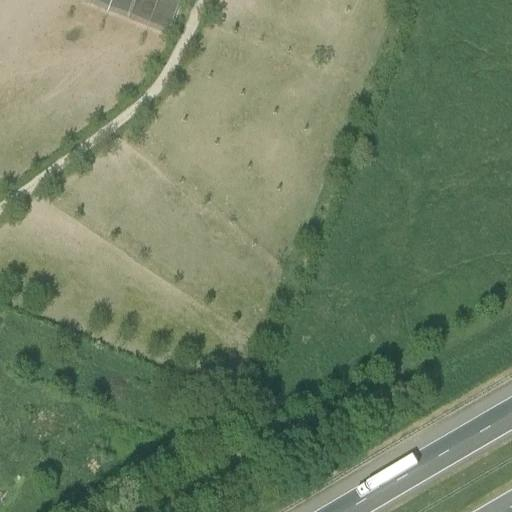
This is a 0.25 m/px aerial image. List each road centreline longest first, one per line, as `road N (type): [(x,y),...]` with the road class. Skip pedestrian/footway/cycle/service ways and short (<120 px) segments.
road 1 (track): [(204,0),(141,106),(0,208)]
road 2 (motorway): [(511,409),(341,511)]
